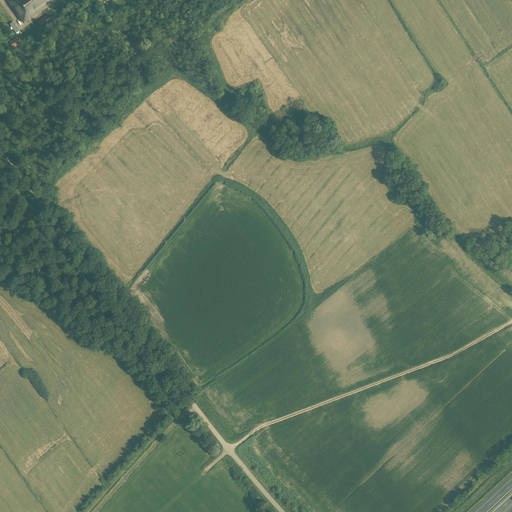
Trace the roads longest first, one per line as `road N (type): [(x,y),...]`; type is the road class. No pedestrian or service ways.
road 1 (unclassified): [(282,511),(0,146)]
road 2 (track): [(511,321),(452,354),(265,424),(206,470)]
road 3 (track): [(511,197),(470,64),(481,56),(459,0)]
road 4 (track): [(95,511),(195,406)]
